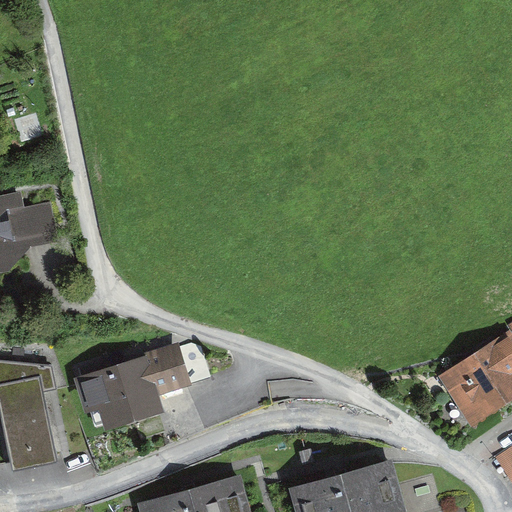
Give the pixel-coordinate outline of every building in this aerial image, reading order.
[(36,187),(0,192),(0,262),(45,257),(36,187)] [(511,348),(499,326),(430,366),(460,418),(511,388),(511,348)] [(170,340),(72,367),(88,425),(151,407),(146,387),(180,378),(170,340)] [(0,362),(0,395),(15,465),(58,456),(43,388),(56,386),(52,368),(0,362)] [(511,469),(511,447),(502,455),(511,469)] [(399,511),(385,453),(283,477),(291,511),(399,511)] [(244,511),(231,466),(127,495),(131,511),(244,511)]
